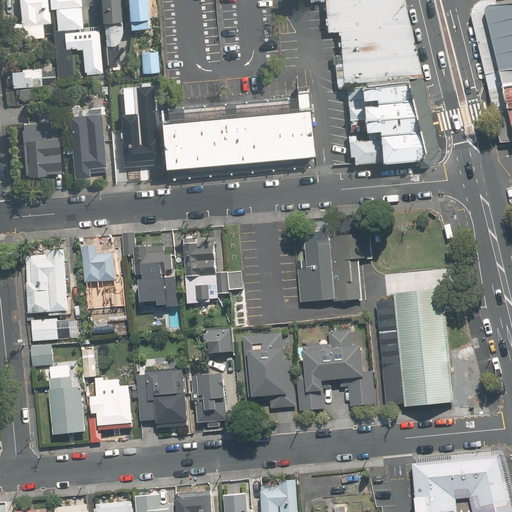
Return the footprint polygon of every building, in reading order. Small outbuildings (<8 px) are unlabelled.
[(48,0),(20,0),(24,38),(45,36),(44,23),(51,23),(48,0)] [(51,0),(52,9),(56,8),(58,29),(84,27),(81,0),(51,0)] [(123,20),(121,0),(102,0),(107,44),(115,44),(119,41),(121,37),(123,32),(123,20)] [(129,0),(132,29),(150,27),(147,0),(129,0)] [(511,7),(492,9),(505,72),(511,71),(511,7)] [(86,74),(104,73),(100,29),(66,32),(68,50),(84,48),(86,74)] [(161,72),(159,51),(142,53),(144,74),(161,72)] [(14,87),(44,85),(43,69),(13,71),(14,87)] [(46,85),(55,85),(54,70),(45,70),(46,85)] [(423,77),(414,79),(417,95),(420,113),(422,127),(426,149),(421,157),(419,158),(420,165),(431,164),(431,163),(441,153),(423,77)] [(351,104),(417,95),(414,79),(370,84),(347,86),(351,104)] [(56,86),(47,87),(48,97),(57,96),(56,86)] [(31,89),(21,90),(22,98),(32,98),(31,89)] [(165,122),(169,167),(209,163),(317,152),(311,93),(298,94),(299,109),(204,118),(165,122)] [(352,120),(420,113),(417,95),(351,104),(352,120)] [(126,159),(162,157),(158,108),(123,110),(126,159)] [(90,167),(107,165),(104,112),(71,114),(75,176),(91,175),(90,167)] [(381,133),(422,127),(420,113),(352,120),(354,131),(381,129),(381,133)] [(46,168),(62,167),(59,121),(24,124),(27,170),(30,169),(30,175),(46,174),(46,168)] [(422,127),(381,133),(381,138),(350,141),(352,163),(419,158),(421,157),(426,149),(422,127)] [(117,182),(129,182),(128,165),(116,165),(117,182)] [(309,269),(299,270),(302,302),(337,299),(337,302),(366,300),(362,258),(373,257),(371,233),(331,237),(331,241),(307,243),(309,269)] [(198,243),(186,244),(190,302),(221,300),(217,246),(198,247),(198,243)] [(167,245),(134,249),(140,310),(181,306),(175,254),(168,255),(167,245)] [(98,246),(81,247),(87,304),(121,301),(117,248),(98,250),(98,246)] [(66,251),(27,254),(31,314),(70,311),(66,251)] [(403,401),(404,406),(455,401),(452,374),(462,373),(465,368),(462,364),(451,365),(443,288),(393,293),(394,300),(376,301),(387,403),(403,401)] [(129,308),(113,310),(116,333),(132,331),(129,308)] [(61,317),(31,319),(32,340),(63,338),(61,317)] [(297,373),(301,410),(325,407),(323,388),(349,385),(351,405),(377,402),(374,369),(365,370),(362,343),(354,344),(352,329),(330,331),(331,344),(306,346),(309,372),(297,373)] [(280,335),(247,339),(253,398),(271,396),(272,408),(296,406),(292,359),(282,360),(280,335)] [(53,345),(32,346),(33,366),(54,365),(53,345)] [(96,349),(84,350),(87,378),(99,377),(96,349)] [(184,370),(137,375),(142,420),(158,418),(160,438),(190,435),(184,370)] [(224,373),(194,376),(199,422),(229,419),(224,373)] [(82,375),(48,378),(54,436),(88,433),(82,375)] [(129,382),(90,386),(93,415),(98,414),(100,430),(134,427),(129,382)] [(417,511),(511,511),(498,458),(412,463),(417,511)] [(281,488),(259,490),(261,511),(299,511),(297,481),(280,482),(281,488)] [(173,511),(173,502),(162,503),(160,490),(135,492),(137,511),(173,511)] [(249,509),(247,492),(223,495),(225,511),(254,511),(254,508),(249,509)] [(214,511),(213,493),(177,496),(178,511),(214,511)] [(134,511),(133,499),(95,503),(96,511),(134,511)] [(89,511),(88,503),(55,507),(55,511),(89,511)]
